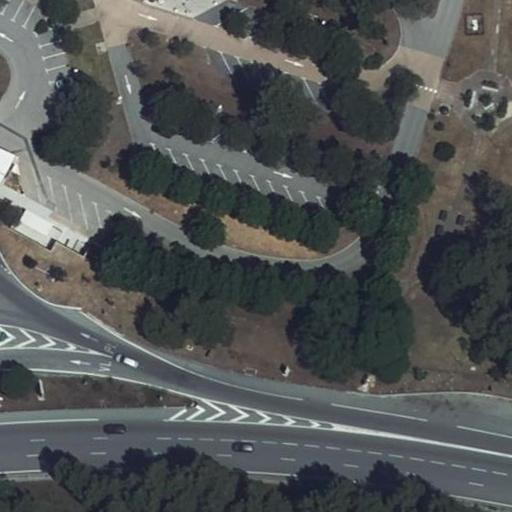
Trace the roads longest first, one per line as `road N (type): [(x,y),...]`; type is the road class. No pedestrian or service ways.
road 1 (motorway): [(511,481),(289,449),(0,446)]
road 2 (motorway): [(511,448),(255,400)]
